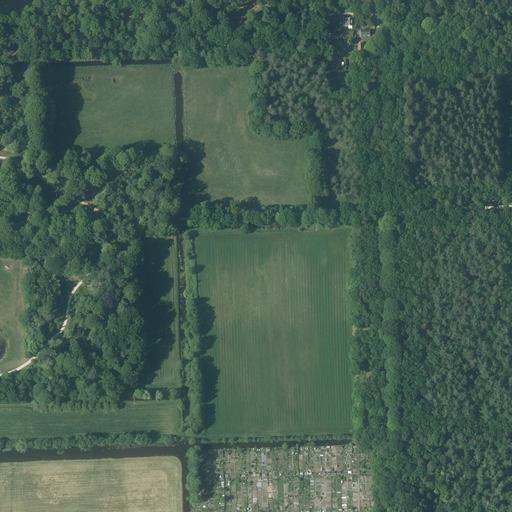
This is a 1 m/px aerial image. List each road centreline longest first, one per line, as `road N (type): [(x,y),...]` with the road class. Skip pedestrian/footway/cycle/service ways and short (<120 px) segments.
road 1 (track): [(391,511),(385,210)]
road 2 (track): [(106,241),(137,221),(385,210)]
road 3 (track): [(385,210),(376,13)]
road 4 (track): [(0,375),(25,365),(64,327),(71,294),(106,241)]
road 5 (track): [(511,208),(385,213)]
